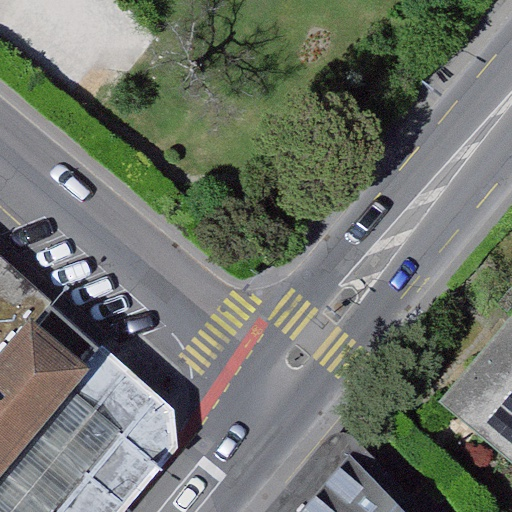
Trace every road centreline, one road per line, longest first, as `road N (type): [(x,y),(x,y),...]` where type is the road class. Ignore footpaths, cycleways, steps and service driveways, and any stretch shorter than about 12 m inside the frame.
road 1 (primary): [(269,384),(511,96)]
road 2 (tertiary): [(269,384),(216,327),(0,141)]
road 3 (primary): [(163,511),(269,384)]
